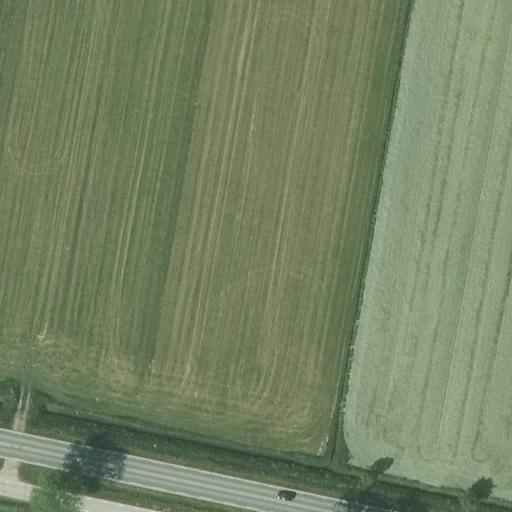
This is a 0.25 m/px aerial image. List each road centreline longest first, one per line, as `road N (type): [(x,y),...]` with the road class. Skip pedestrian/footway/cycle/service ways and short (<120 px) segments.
road 1 (secondary): [(316,511),(9,445)]
road 2 (unclassified): [(124,511),(5,487)]
